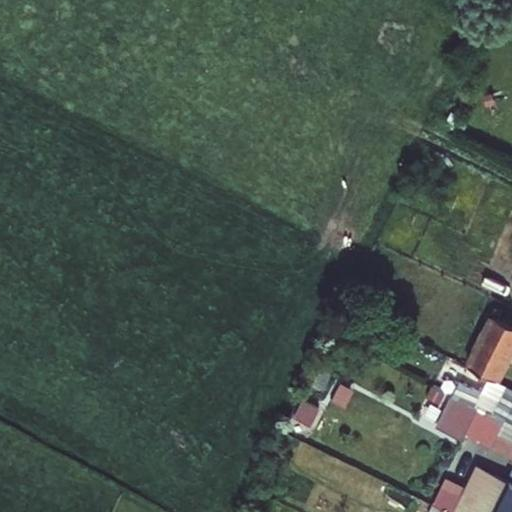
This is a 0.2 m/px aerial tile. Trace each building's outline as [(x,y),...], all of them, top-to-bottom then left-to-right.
[(511,314),(508,313),(483,363),(504,373),(510,363),(511,364),(511,314)] [(476,380),(472,390),(496,403),(511,410),(511,377),(504,373),(499,391),(476,380)] [(338,405),(322,397),(313,415),(329,422),(338,405)] [(511,410),(496,403),(486,426),(511,440),(511,410)] [(456,503),(474,511),(511,511),(511,470),(488,458),(476,479),(456,470),(443,497),(456,503)] [(474,511),(456,503),(451,511),(474,511)]
